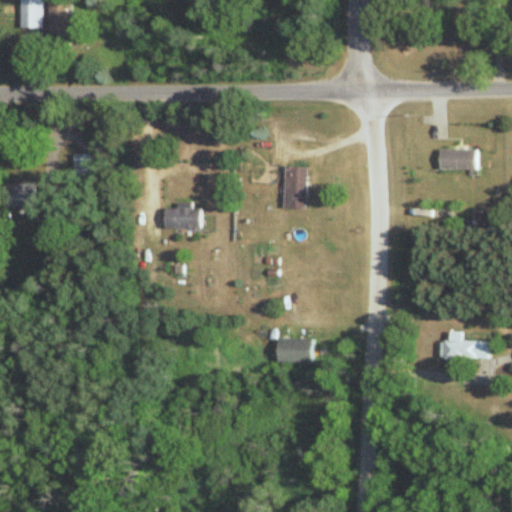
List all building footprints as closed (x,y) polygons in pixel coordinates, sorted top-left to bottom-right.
[(46,30),(45,0),(23,0),(24,30),(46,30)] [(51,0),(52,39),(75,39),(75,0),(51,0)] [(440,171),(478,171),(478,151),(440,151),(440,171)] [(76,155),(76,178),(95,178),(95,155),(76,155)] [(307,209),(307,168),(285,168),(285,209),(307,209)] [(6,208),(38,208),(38,185),(6,185),(6,208)] [(165,229),(201,229),(201,209),(165,209),(165,229)] [(488,343),(461,343),(461,335),(450,335),(450,343),(440,343),(440,361),(488,361),(488,343)] [(313,364),(313,340),(278,340),(278,363),(313,364)]
